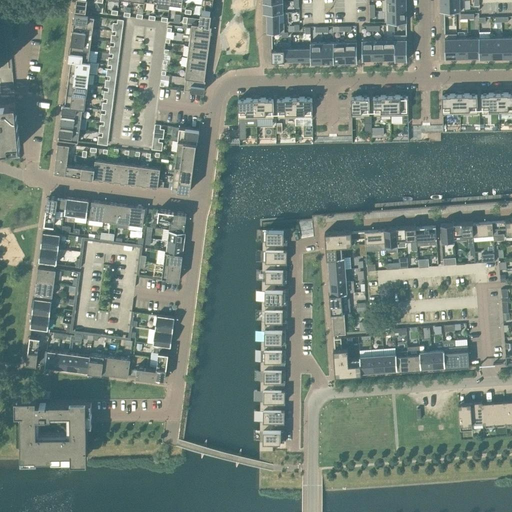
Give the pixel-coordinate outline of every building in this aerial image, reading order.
[(87,0),(76,0),(75,8),(86,10),(87,0)] [(202,0),(199,24),(210,26),(210,25),(213,0),(202,0)] [(382,0),(382,1),(382,8),(382,11),(385,11),(385,10),(406,10),(406,0),(382,0)] [(440,0),(441,9),(440,10),(444,10),(446,10),(452,10),(457,10),(465,10),(464,0),(440,0)] [(284,1),(263,1),(264,1),(264,11),(263,11),(263,12),(267,12),(279,12),(283,12),(284,12),(284,11),(283,11),(283,1),(284,1)] [(406,10),(385,10),(385,11),(385,21),(387,21),(394,21),(399,21),(405,21),(407,21),(407,20),(406,10)] [(268,31),(267,31),(267,32),(272,32),(280,31),(285,31),(284,22),(280,22),(279,12),(267,12),(268,31)] [(95,15),(75,13),(73,24),(93,27),(95,15)] [(199,24),(192,23),(191,34),(210,36),(212,25),(210,25),(210,26),(199,24)] [(93,27),(73,24),(72,36),(92,38),(93,27)] [(457,33),(445,33),(445,58),(446,58),(446,57),(457,57),(457,38),(457,33)] [(210,36),(191,34),(189,44),(209,47),(210,36)] [(407,34),(395,34),(395,37),(395,58),(395,60),(396,60),(396,59),(407,59),(407,34)] [(503,34),(490,35),(490,37),(491,37),(491,57),(503,56),(502,37),(503,37),(503,34)] [(72,36),(70,47),(90,50),(92,38),(72,36)] [(479,37),(468,37),(468,56),(479,56),(480,56),(480,37),(480,36),(479,36),(479,37)] [(511,36),(503,37),(502,37),(503,56),(511,56),(511,36)] [(374,37),(362,37),(362,49),(362,59),(363,59),(374,58),(373,39),(374,39),(374,37)] [(395,37),(384,37),(384,39),(385,58),(395,58),(395,37)] [(457,38),(457,57),(468,56),(468,37),(457,38)] [(479,56),(479,58),(480,58),(480,57),(491,57),(491,37),(490,37),(480,37),(480,56),(479,56)] [(357,39),(345,39),(345,41),(346,61),(357,61),(357,62),(358,62),(357,39)] [(374,39),(373,39),(374,58),(385,58),(384,39),(374,39)] [(311,41),(310,41),(311,47),(311,59),(311,62),(312,62),(323,62),(322,42),(311,42),(311,41)] [(333,42),(322,42),(323,62),(334,61),(334,62),(334,41),(333,41),(333,42)] [(334,41),(334,62),(334,61),(346,61),(345,41),(334,42),(334,41)] [(209,47),(189,44),(188,55),(208,58),(209,47)] [(90,50),(70,47),(69,59),(71,59),(89,61),(89,60),(90,50)] [(311,47),(292,48),(292,59),(311,59),(311,47)] [(292,48),(272,48),(272,60),(280,60),(285,60),(292,59),(292,48)] [(208,58),(188,55),(186,66),(206,69),(208,58)] [(71,59),(70,70),(89,73),(91,61),(89,60),(89,61),(71,59)] [(186,66),(185,77),(186,77),(205,79),(206,69),(186,66)] [(89,73),(70,70),(68,81),(88,84),(89,73)] [(205,79),(186,77),(184,88),(204,90),(206,79),(205,79)] [(88,84),(68,81),(67,93),(86,95),(88,84)] [(489,93),(481,93),(482,113),(488,113),(487,108),(498,108),(499,108),(499,92),(489,92),(489,93)] [(499,108),(498,108),(498,113),(511,112),(511,92),(508,93),(508,92),(503,92),(499,92),(499,108)] [(67,93),(65,104),(83,106),(83,107),(85,107),(86,95),(67,93)] [(450,94),(442,94),(443,114),(460,113),(460,93),(450,93),(450,94)] [(470,93),(460,93),(460,113),(478,113),(477,93),(470,93)] [(381,96),(373,96),(374,116),(391,115),(391,95),(386,95),(381,95),(381,96)] [(395,95),(391,95),(391,115),(403,115),(403,122),(409,122),(408,115),(408,95),(400,95),(395,95)] [(285,97),(278,97),(278,117),(295,117),(295,96),(293,96),(293,97),(291,97),(285,97)] [(295,96),(295,117),(313,116),(312,99),(312,97),(305,97),(305,96),(299,96),(299,97),(297,97),(297,96),(295,96)] [(351,103),(351,106),(352,116),(365,116),(365,122),(372,122),(372,115),(370,115),(369,96),(362,96),(356,96),(351,96),(351,103)] [(246,98),(239,98),(239,130),(240,130),(246,130),(246,125),(257,125),(257,118),(256,97),(246,98)] [(266,97),(256,97),(257,118),(274,117),(274,98),(266,98),(266,97)] [(65,103),(63,103),(62,115),(81,118),(83,106),(65,104),(65,103)] [(0,148),(20,147),(18,123),(17,123),(17,124),(13,124),(12,106),(0,106),(0,148)] [(81,118),(62,115),(60,126),(80,129),(81,118)] [(80,129),(60,126),(59,138),(78,141),(80,129)] [(199,129),(180,126),(178,140),(197,142),(198,142),(199,129)] [(382,127),(372,127),(372,131),(372,136),(377,136),(377,133),(382,133),(382,127)] [(178,140),(177,152),(195,154),(197,142),(178,140)] [(70,144),(58,142),(54,172),(65,174),(67,163),(70,144)] [(195,154),(177,152),(175,163),(194,166),(195,154)] [(104,179),(107,160),(95,159),(94,167),(95,167),(93,177),(99,178),(99,179),(104,180),(105,179),(104,179)] [(117,161),(107,160),(104,179),(105,179),(109,180),(109,181),(115,181),(115,180),(117,161)] [(128,163),(117,161),(115,180),(120,181),(120,182),(126,183),(126,182),(128,163)] [(67,163),(65,174),(93,177),(95,167),(94,167),(67,163)] [(139,164),(128,163),(126,182),(131,182),(131,183),(137,184),(137,183),(136,183),(139,164)] [(194,166),(175,163),(174,175),(192,178),(194,166)] [(149,166),(139,164),(136,183),(137,183),(142,184),(141,185),(147,185),(147,184),(149,166)] [(161,167),(149,166),(147,184),(152,185),(152,186),(158,187),(158,186),(159,180),(161,167)] [(192,178),(174,175),(172,188),(190,190),(192,178)] [(67,198),(48,195),(45,223),(44,231),(50,232),(51,224),(54,224),(56,209),(65,211),(67,198)] [(67,198),(65,211),(65,213),(76,214),(78,198),(67,196),(67,198)] [(89,199),(78,198),(76,214),(87,216),(89,199)] [(106,201),(92,199),(90,217),(103,219),(106,201)] [(119,203),(106,201),(103,219),(116,221),(119,203)] [(132,205),(119,203),(116,221),(129,222),(132,205)] [(145,206),(132,205),(129,223),(143,224),(145,206)] [(187,212),(159,208),(158,218),(170,220),(169,228),(185,230),(187,212)] [(472,221),(454,222),(455,234),(473,233),(472,221)] [(473,221),(472,221),(473,233),(473,235),(493,233),(493,228),(492,221),(473,222),(473,221)] [(454,222),(441,223),(442,240),(455,239),(455,234),(454,222)] [(416,225),(397,226),(398,239),(416,237),(416,239),(417,239),(416,226),(416,225)] [(436,225),(416,226),(417,239),(417,245),(437,244),(437,237),(436,225)] [(397,226),(384,227),(384,229),(385,241),(385,244),(398,243),(398,239),(397,226)] [(185,230),(171,229),(169,228),(168,240),(185,242),(186,231),(185,230)] [(263,249),(263,250),(266,250),(266,249),(275,249),(276,250),(287,250),(287,249),(288,229),(266,229),(266,230),(266,240),(263,240),(263,249)] [(384,229),(365,230),(365,237),(366,242),(385,241),(384,229)] [(338,231),(325,232),(326,245),(339,244),(342,244),(342,245),(353,244),(360,244),(366,243),(366,242),(365,237),(361,237),(359,238),(357,238),(352,238),(352,231),(352,230),(338,231)] [(59,248),(61,233),(43,231),(41,246),(59,248)] [(185,242),(168,240),(166,250),(183,252),(185,242)] [(339,244),(326,245),(327,257),(343,256),(342,245),(342,244),(339,244)] [(57,263),(59,248),(41,246),(39,260),(57,263)] [(262,269),(262,270),(266,270),(266,269),(276,269),(287,270),(287,250),(276,250),(275,249),(266,249),(266,250),(266,260),(263,260),(262,269)] [(166,250),(165,250),(164,263),(182,266),(183,252),(166,250)] [(494,253),(482,254),(482,262),(495,261),(494,253)] [(343,256),(327,257),(327,258),(328,258),(329,268),(345,267),(344,256),(343,256)] [(180,279),(182,266),(164,263),(162,277),(180,279)] [(54,282),(56,269),(38,266),(37,280),(54,282)] [(345,267),(329,268),(330,281),(346,279),(345,267)] [(262,289),(262,290),(266,290),(266,289),(269,289),(276,289),(276,281),(287,281),(287,270),(276,269),(266,269),(266,270),(266,280),(262,280),(262,289)] [(346,279),(330,281),(331,293),(347,292),(346,279)] [(53,296),(54,282),(37,280),(35,293),(53,296)] [(262,309),(262,310),(265,310),(265,309),(275,309),(286,310),(286,309),(287,289),(276,289),(269,289),(266,289),(266,290),(265,300),(262,300),(262,309)] [(331,293),(330,293),(331,313),(333,313),(345,312),(345,311),(343,311),(342,293),(347,293),(347,292),(331,293)] [(50,314),(52,299),(34,297),(32,312),(50,314)] [(262,329),(262,330),(265,330),(265,329),(266,329),(275,329),(275,321),(286,321),(286,310),(275,309),(265,309),(265,310),(265,321),(262,320),(262,329)] [(48,329),(50,314),(32,312),(30,326),(48,329)] [(345,312),(333,313),(334,332),(346,332),(345,312)] [(173,331),(175,316),(157,314),(155,328),(173,331)] [(171,345),(173,331),(155,328),(153,343),(171,345)] [(261,349),(261,350),(265,350),(265,349),(268,349),(275,349),(275,341),(286,341),(286,329),(275,329),(266,329),(265,329),(265,330),(265,341),(261,341),(261,349)] [(45,364),(47,350),(39,349),(40,335),(30,334),(27,362),(37,363),(45,364)] [(424,344),(420,345),(421,353),(422,367),(433,366),(432,351),(425,351),(424,344)] [(468,344),(456,345),(457,366),(470,365),(468,344)] [(420,345),(408,345),(408,350),(408,354),(409,370),(422,369),(422,367),(421,353),(420,345)] [(456,345),(443,346),(444,350),(445,365),(445,367),(457,366),(456,345)] [(335,348),(334,348),(335,375),(350,374),(349,358),(348,347),(342,348),(335,348)] [(56,367),(59,350),(47,349),(47,350),(45,364),(45,366),(56,367)] [(261,369),(261,370),(264,370),(264,369),(270,369),(274,369),(275,361),(286,361),(286,349),(275,349),(268,349),(265,349),(265,350),(265,360),(261,360),(261,369)] [(67,369),(69,352),(59,350),(56,367),(67,369)] [(165,379),(169,352),(159,350),(157,368),(156,378),(165,379)] [(408,350),(395,350),(396,353),(397,369),(397,370),(409,370),(408,354),(408,350)] [(444,350),(432,351),(433,366),(445,365),(444,350)] [(80,353),(69,352),(67,369),(78,370),(80,353)] [(90,355),(80,353),(78,370),(89,372),(89,371),(91,353),(90,353),(90,355)] [(104,354),(91,353),(89,371),(102,372),(104,354)] [(396,353),(384,354),(385,370),(397,369),(396,353)] [(117,356),(104,354),(102,372),(115,374),(117,356)] [(384,354),(373,355),(374,371),(385,370),(384,354)] [(360,357),(349,358),(350,374),(362,373),(362,372),(360,355),(360,356),(360,357)] [(373,355),(360,355),(362,372),(374,371),(373,355)] [(128,376),(131,358),(117,356),(115,374),(128,376)] [(157,368),(138,365),(136,376),(156,378),(157,368)] [(261,389),(261,390),(264,390),(264,389),(265,389),(274,389),(274,381),(285,381),(286,369),(274,369),(270,369),(264,369),(264,370),(264,380),(261,380),(261,389)] [(260,409),(260,410),(264,410),(264,409),(274,409),(279,409),(285,409),(285,389),(274,389),(265,389),(264,389),(264,390),(264,400),(261,400),(260,409)] [(88,455),(87,399),(48,400),(37,400),(37,396),(20,396),(21,456),(88,455)] [(505,400),(493,401),(494,405),(495,422),(506,421),(505,400)] [(470,401),(459,402),(460,423),(472,422),(470,401)] [(482,401),(470,401),(472,422),(483,422),(482,401)] [(482,401),(483,422),(483,423),(495,422),(494,405),(493,401),(482,402),(482,401)] [(392,402),(333,406),(334,425),(336,447),(350,446),(349,442),(395,439),(392,402)] [(260,429),(260,430),(264,430),(264,429),(272,429),(274,429),(275,429),(285,429),(285,409),(279,409),(274,409),(264,409),(264,410),(264,421),(260,421),(260,429)] [(260,440),(260,450),(281,450),(281,441),(285,441),(285,429),(275,429),(274,429),(272,429),(264,429),(264,430),(263,440),(260,440)]
